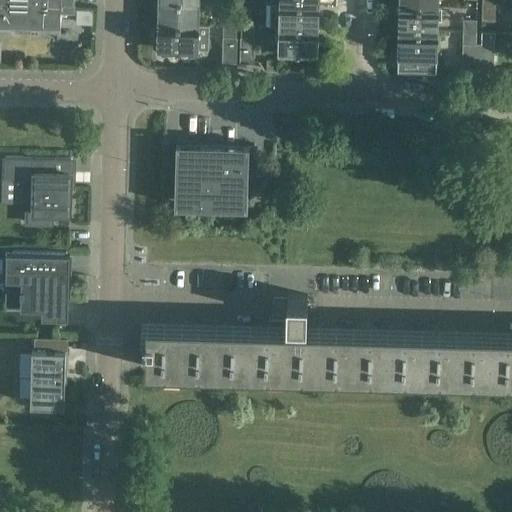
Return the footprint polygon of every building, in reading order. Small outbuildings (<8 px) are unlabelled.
[(0,0),(0,23),(29,24),(29,0),(0,0)] [(74,9),(74,0),(29,0),(29,24),(60,25),(61,8),(74,9)] [(198,25),(199,1),(169,0),(160,0),(161,6),(159,6),(158,18),(157,18),(157,24),(160,24),(198,25)] [(255,14),(255,2),(242,1),(242,13),(255,14)] [(317,27),(318,4),(280,3),(280,27),(317,28),(318,28),(318,27),(317,27)] [(437,32),(437,7),(400,6),(399,29),(398,29),(398,31),(399,31),(437,32)] [(495,20),(496,8),(482,7),(482,19),(495,20)] [(224,12),(223,26),(236,26),(237,13),(224,12)] [(463,19),(463,32),(476,32),(477,19),(463,19)] [(197,48),(198,25),(160,24),(160,30),(157,30),(157,48),(158,48),(158,47),(197,49),(198,49),(198,48),(197,48)] [(254,35),(255,26),(255,25),(241,25),(241,35),(254,35)] [(235,62),(236,26),(223,26),(223,44),(222,62),(223,62),(223,61),(234,62),(235,62)] [(317,35),(317,28),(280,27),(279,50),(278,50),(278,51),(279,51),(316,52),(318,52),(318,35),(317,35)] [(436,54),(437,32),(399,31),(399,38),(398,37),(397,66),(437,67),(437,55),(437,54),(436,54)] [(476,42),(476,32),(463,32),(463,41),(476,42)] [(481,32),(481,43),(480,69),(482,69),(482,68),(492,69),(494,69),(495,32),(481,32)] [(254,63),(254,35),(241,35),(240,62),(242,62),(252,62),(252,63),(254,63)] [(475,69),(476,42),(463,41),(462,68),(463,68),(464,68),(474,68),(474,69),(475,69)] [(222,62),(223,44),(213,44),(213,62),(222,62)] [(208,145),(207,145),(179,144),(177,202),(245,204),(246,146),(229,146),(229,148),(208,147),(208,145)] [(26,201),(26,222),(51,223),(52,211),(69,211),(70,171),(46,170),(47,157),(20,156),(19,179),(31,179),(30,200),(24,200),(24,201),(26,201)] [(66,314),(68,275),(66,275),(66,252),(12,250),(11,287),(23,287),(22,303),(44,304),(44,313),(66,314)] [(511,376),(511,331),(301,326),(302,319),(307,319),(307,318),(306,318),(307,296),(308,296),(308,295),(287,295),(287,302),(274,302),(274,317),(269,317),(269,318),(292,319),(291,326),(142,322),(141,335),(143,335),(143,342),(146,342),(146,367),(511,376)] [(65,383),(66,349),(57,349),(57,337),(34,336),(34,348),(32,348),(32,352),(19,352),(18,376),(31,376),(30,404),(64,405),(65,384),(66,384),(66,383),(65,383)]
